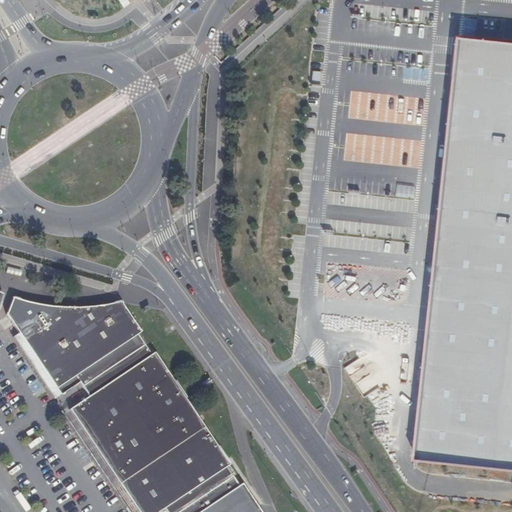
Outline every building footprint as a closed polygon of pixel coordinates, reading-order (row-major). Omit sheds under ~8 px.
[(429,306),(411,470),(511,480),(511,47),(456,42),(453,69),(438,216),(429,306)] [(397,185),(397,197),(410,197),(411,186),(397,185)] [(79,308),(67,308),(60,308),(50,307),(37,305),(21,301),(12,298),(6,315),(49,378),(56,389),(77,375),(83,385),(144,345),(137,335),(140,333),(140,332),(120,302),(109,305),(94,307),(79,308)] [(204,427),(182,395),(159,361),(154,353),(151,355),(144,345),(83,385),(90,396),(70,409),(119,483),(176,446),(204,427)] [(359,358),(345,368),(365,397),(379,387),(359,358)] [(229,465),(204,427),(176,446),(119,483),(137,511),(160,511),(164,509),(166,511),(177,511),(232,475),(226,467),(229,465)] [(260,511),(241,484),(238,485),(232,475),(177,511),(260,511)]
